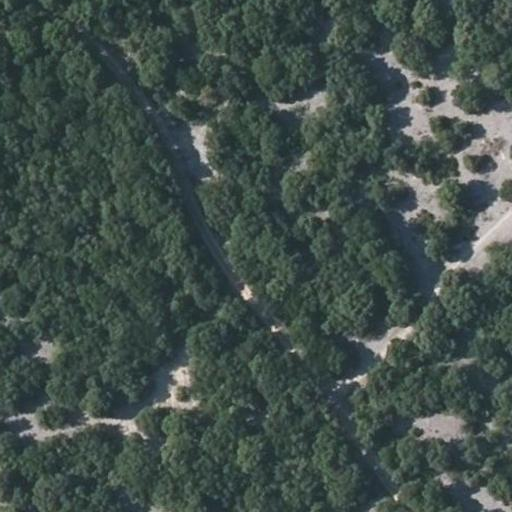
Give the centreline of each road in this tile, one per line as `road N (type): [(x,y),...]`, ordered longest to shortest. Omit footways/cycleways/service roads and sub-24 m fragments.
road 1 (track): [(31,0),(128,79),(230,273),(331,401)]
road 2 (track): [(331,401),(413,511)]
